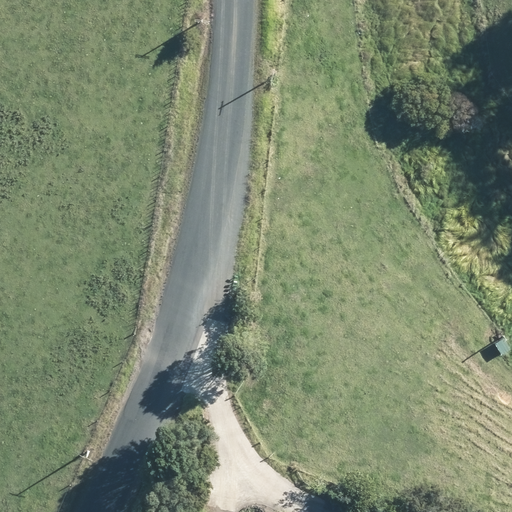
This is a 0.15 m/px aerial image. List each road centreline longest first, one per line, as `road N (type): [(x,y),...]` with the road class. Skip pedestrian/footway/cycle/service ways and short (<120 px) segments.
road 1 (unclassified): [(96,511),(178,346),(189,307),(220,187),(237,0)]
road 2 (unknown): [(189,307),(209,391),(232,438),(279,484),(335,511)]
